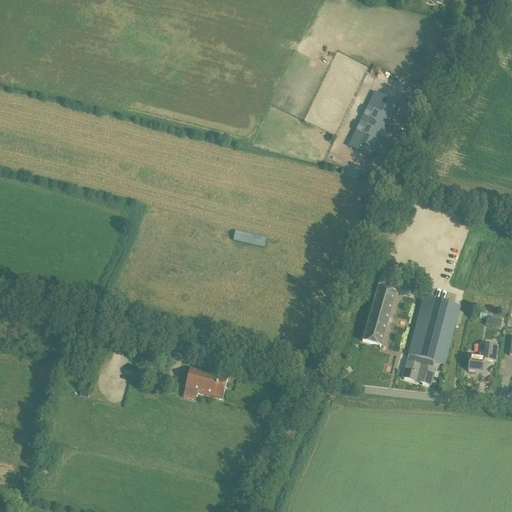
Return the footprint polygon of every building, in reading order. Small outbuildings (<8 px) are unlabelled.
[(370,157),(396,104),(375,94),(349,147),(370,157)] [(266,239),(235,232),(233,242),(264,248),(266,239)] [(380,348),(395,294),(378,288),(362,343),(380,348)] [(444,366),(460,307),(457,307),(459,301),(453,299),(451,305),(423,298),(407,356),(408,357),(407,363),(406,362),(401,379),(430,387),(435,370),(430,369),(432,363),(444,366)] [(487,318),(485,326),(497,328),(500,329),(502,322),(487,319),(487,318)] [(467,372),(481,374),(483,360),(494,362),(496,347),(483,345),(482,354),(479,354),(478,359),(469,357),(467,372)] [(190,369),(184,391),(185,391),(183,398),(195,401),(197,394),(222,401),(228,379),(190,369)] [(89,392),(81,390),(80,397),(88,399),(89,392)]
